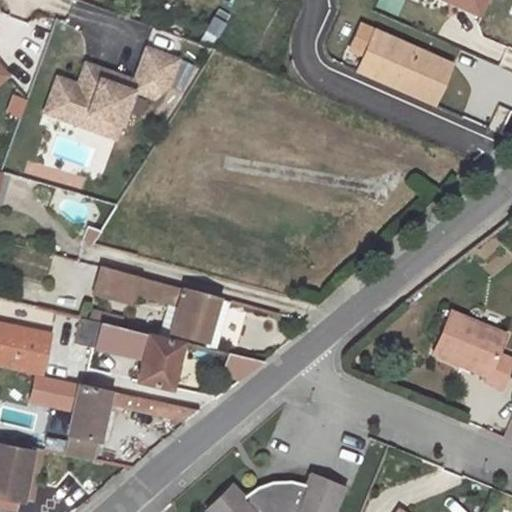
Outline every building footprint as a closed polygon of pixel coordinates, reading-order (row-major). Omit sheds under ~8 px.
[(444,0),(485,16),(491,0),(444,0)] [(216,8),(203,42),(215,47),(228,13),(216,8)] [(380,32),(363,26),(355,43),(372,49),(380,32)] [(453,64),(380,32),(372,49),(371,52),(364,68),(437,100),(453,64)] [(0,40),(0,73),(10,44),(0,40)] [(80,87),(60,80),(48,114),(70,122),(74,108),(123,125),(135,92),(155,99),(170,86),(178,61),(148,50),(136,83),(124,79),(117,82),(114,75),(88,66),(80,87)] [(74,108),(70,122),(118,139),(123,125),(74,108)] [(137,275),(102,266),(95,290),(131,299),(132,292),(137,275)] [(219,297),(137,275),(132,292),(176,303),(168,333),(206,343),(219,297)] [(503,329),(447,308),(431,350),(460,361),(462,357),(469,361),(472,366),(486,371),(485,376),(501,383),(511,354),(496,349),(503,329)] [(82,318),(77,340),(90,344),(96,321),(82,318)] [(97,322),(93,344),(141,356),(135,381),(168,389),(180,342),(97,322)] [(0,323),(0,367),(41,377),(48,343),(25,339),(27,329),(0,323)] [(51,333),(27,329),(25,339),(48,343),(51,333)] [(242,380),(264,363),(228,354),(222,375),(242,380)] [(78,385),(61,381),(54,408),(71,411),(78,385)] [(71,411),(60,455),(92,462),(107,404),(186,421),(199,411),(78,385),(71,411)] [(20,501),(21,500),(30,449),(28,448),(0,442),(0,510),(10,511),(13,511),(16,500),(20,501)] [(30,449),(21,500),(32,501),(41,451),(30,449)] [(270,475),(253,482),(243,471),(218,495),(233,511),(339,511),(355,474),(323,460),(319,470),(302,466),(284,467),(286,474),(275,481),(270,475)] [(284,467),(270,475),(275,481),(286,474),(284,467)] [(431,511),(411,498),(401,511),(431,511)]
